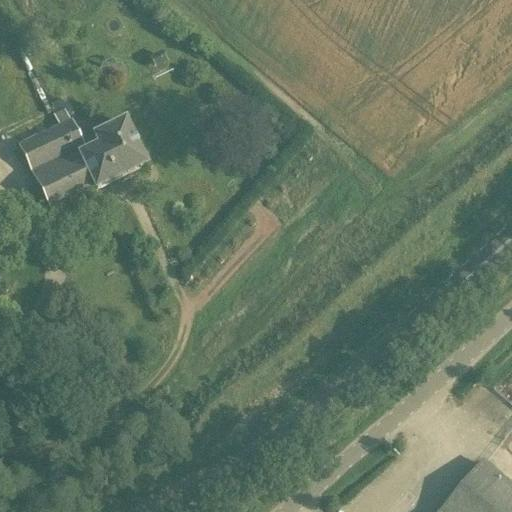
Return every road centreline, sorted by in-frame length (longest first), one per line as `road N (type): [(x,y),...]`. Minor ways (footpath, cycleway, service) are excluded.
road 1 (primary): [(205,511),(511,242)]
road 2 (unclassified): [(285,511),(511,315)]
